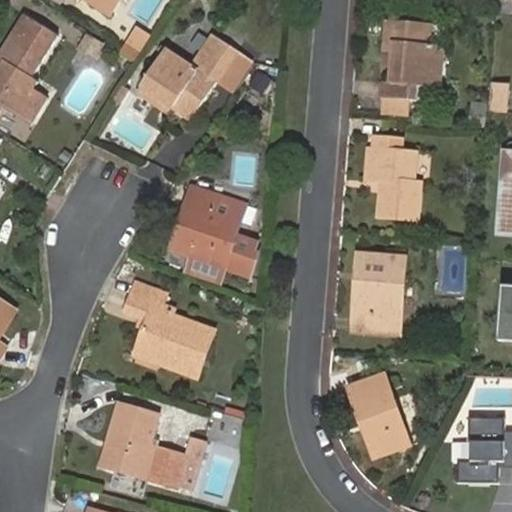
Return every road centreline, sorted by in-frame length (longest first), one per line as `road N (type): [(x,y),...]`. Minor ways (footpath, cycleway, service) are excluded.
road 1 (residential): [(337,0),(307,442),(335,490),(362,511)]
road 2 (residential): [(14,439),(48,383),(72,318),(82,254),(109,194)]
